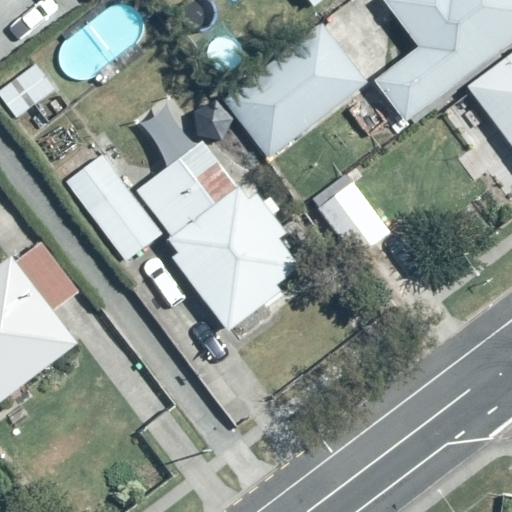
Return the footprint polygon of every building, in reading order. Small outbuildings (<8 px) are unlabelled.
[(325,0),(305,0),(313,10),(325,0)] [(511,36),(511,0),(383,0),(382,1),(418,47),(373,82),(403,121),(511,36)] [(365,83),(320,25),(223,101),(268,158),(365,83)] [(511,50),(464,85),(511,150),(511,50)] [(56,87),(36,60),(0,86),(0,99),(14,118),(56,87)] [(158,242),(223,330),(303,270),(239,183),(204,135),(126,193),(97,155),(63,181),(124,261),(155,238),(158,242)] [(387,231),(351,181),(315,207),(351,257),(387,231)] [(72,289),(38,244),(0,272),(0,397),(72,342),(46,308),(72,289)]
